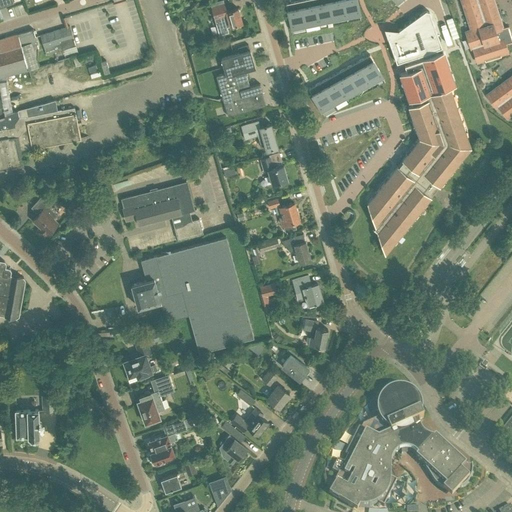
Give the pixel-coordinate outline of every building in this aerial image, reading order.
[(317,0),(309,0),(303,1),(308,26),(322,23),(317,0)] [(332,0),(317,0),(322,23),(336,20),(332,0)] [(346,0),(332,0),(336,20),(350,17),(346,0)] [(361,0),(346,0),(350,17),(364,15),(361,0)] [(501,55),(508,52),(505,45),(511,42),(511,40),(508,27),(503,28),(493,0),(461,0),(471,30),(465,31),(471,49),(473,48),(477,62),(484,60),(485,62),(501,56),(501,55)] [(303,1),(289,4),(294,28),(308,26),(303,1)] [(241,27),(240,23),(242,23),(238,8),(227,11),(224,3),(211,7),(215,20),(219,35),(228,32),(226,27),(230,26),(231,26),(232,29),(241,27)] [(367,203),(366,203),(374,227),(373,229),(376,231),(384,254),(385,254),(384,254),(431,197),(429,195),(437,185),(439,187),(470,148),(471,148),(470,147),(450,88),(454,86),(452,78),(449,79),(445,68),(448,67),(447,64),(443,52),(440,53),(439,50),(442,49),(430,13),(426,12),(399,31),(384,29),(387,39),(388,39),(397,65),(404,62),(406,65),(407,69),(408,72),(400,74),(403,82),(406,81),(409,92),(407,93),(409,102),(412,101),(413,105),(408,107),(419,139),(419,138),(419,139),(402,161),(404,162),(399,168),(397,166),(367,203)] [(452,18),(451,18),(446,20),(453,39),(458,37),(452,18)] [(46,54),(69,47),(75,45),(70,26),(40,35),(46,54)] [(39,67),(33,50),(38,48),(37,44),(33,29),(17,34),(0,38),(0,78),(28,70),(28,71),(39,67)] [(216,76),(227,116),(266,105),(260,84),(249,87),(245,72),(255,69),(251,57),(248,45),(237,48),(239,54),(221,59),(225,73),(216,76)] [(86,61),(92,58),(96,57),(94,52),(90,54),(84,56),(86,61)] [(373,54),(360,61),(372,82),(376,80),(380,87),(395,78),(401,72),(407,69),(406,65),(398,68),(394,74),(382,81),(380,78),(385,75),(373,54)] [(77,55),(72,57),(75,67),(81,65),(77,55)] [(109,61),(103,64),(106,72),(112,69),(109,61)] [(348,68),(360,89),(372,82),(360,61),(348,68)] [(97,64),(94,64),(87,67),(89,72),(95,70),(98,69),(97,64)] [(348,68),(335,74),(347,96),(360,89),(348,68)] [(347,96),(335,74),(323,81),(334,103),(347,96)] [(511,75),(486,95),(496,107),(498,106),(507,118),(511,113),(511,75)] [(481,88),(487,85),(483,78),(478,82),(481,88)] [(11,80),(2,80),(3,107),(12,106),(11,80)] [(310,88),(322,110),(334,103),(323,81),(310,88)] [(0,115),(0,171),(24,167),(21,150),(32,148),(80,138),(76,112),(75,112),(74,107),(61,110),(61,109),(57,110),(55,100),(17,110),(12,112),(4,114),(0,115)] [(261,127),(259,121),(241,126),(244,139),(257,136),(260,147),(264,146),(266,151),(278,148),(271,124),(261,127)] [(263,172),(268,170),(272,184),(287,180),(283,165),(274,168),(271,156),(260,159),(263,172)] [(233,167),(223,170),(225,176),(235,173),(233,167)] [(195,211),(188,181),(174,184),(158,189),(157,187),(150,189),(149,191),(121,198),(123,207),(122,208),(126,221),(136,218),(138,226),(172,217),(177,240),(203,233),(199,219),(192,221),(190,212),(195,211)] [(43,237),(46,233),(47,234),(57,223),(54,219),(59,213),(41,196),(31,207),(38,214),(32,220),(40,227),(36,232),(43,237)] [(269,208),(275,207),(280,205),(278,198),(267,200),(269,208)] [(280,205),(275,207),(277,214),(279,213),(283,225),(285,232),(296,228),(294,222),(299,220),(294,202),(280,206),(280,205)] [(310,259),(305,242),(303,233),(293,236),(293,237),(282,241),(284,247),(287,247),(289,251),(295,250),(299,262),(310,259)] [(254,338),(226,236),(140,260),(146,280),(131,284),(137,306),(160,300),(165,320),(188,314),(198,353),(254,338)] [(278,244),(277,239),(267,242),(257,245),(259,250),(268,247),(278,244)] [(6,263),(4,261),(0,260),(0,315),(16,318),(19,316),(25,280),(23,277),(10,275),(11,271),(9,268),(5,267),(6,263)] [(298,300),(305,298),(308,305),(322,301),(317,283),(311,285),(308,274),(292,279),(298,300)] [(265,313),(270,311),(268,304),(266,297),(278,293),(275,282),(260,287),(261,293),(259,293),(262,306),(263,306),(265,313)] [(317,319),(307,317),(306,317),(305,318),(303,329),(315,332),(314,337),(309,336),(308,344),(313,345),(324,347),(326,348),(328,337),(326,337),(328,329),(317,327),(318,321),(317,321),(317,319)] [(149,344),(164,339),(160,329),(146,334),(149,344)] [(123,361),(126,370),(125,370),(129,382),(137,379),(136,377),(146,373),(147,377),(152,375),(151,372),(157,370),(155,364),(149,366),(145,356),(152,354),(145,334),(133,339),(137,351),(127,355),(129,359),(123,361)] [(290,354),(287,357),(282,364),(301,378),(306,372),(309,368),(290,354)] [(226,374),(228,370),(211,357),(209,361),(226,374)] [(177,371),(184,368),(188,367),(188,366),(189,365),(187,360),(175,365),(176,368),(177,371)] [(188,367),(184,368),(190,382),(194,381),(189,366),(189,365),(188,366),(188,367)] [(206,380),(213,375),(208,368),(201,372),(206,380)] [(270,386),(279,375),(270,368),(261,379),(270,386)] [(455,380),(458,375),(450,370),(447,375),(455,380)] [(160,396),(175,391),(169,374),(154,379),(158,390),(150,393),(149,392),(147,391),(145,391),(144,393),(144,395),(140,396),(141,400),(138,401),(142,413),(141,415),(143,420),(144,420),(145,422),(158,417),(157,412),(165,409),(160,396)] [(7,389),(7,400),(9,400),(9,401),(15,400),(15,390),(15,389),(14,389),(14,379),(8,380),(8,389),(7,389)] [(278,407),(289,394),(277,385),(267,398),(278,407)] [(459,488),(460,488),(462,487),(463,486),(465,485),(466,483),(467,482),(468,480),(469,479),(470,477),(471,475),(471,473),(471,472),(471,470),(471,468),(471,466),(471,464),(470,464),(471,466),(468,465),(467,464),(467,463),(460,457),(459,458),(434,436),(433,438),(428,436),(427,435),(425,435),(424,434),(423,433),(422,432),(422,431),(421,430),(420,429),(420,428),(419,426),(419,425),(419,424),(418,423),(418,421),(419,420),(423,418),(421,414),(421,412),(422,410),(422,408),(421,406),(421,404),(421,403),(420,401),(419,399),(418,397),(417,395),(416,394),(414,392),(413,391),(411,390),(409,389),(410,388),(407,387),(407,388),(404,387),(404,386),(402,386),(402,387),(400,387),(400,386),(397,386),(397,387),(396,387),(396,386),(393,386),(393,387),(392,388),(392,387),(390,388),(389,389),(389,388),(386,389),(387,390),(386,390),(383,391),(384,392),(383,393),(382,393),(380,395),(381,395),(380,397),(379,396),(378,398),(379,399),(378,401),(377,401),(376,403),(377,404),(376,406),(376,408),(376,410),(376,412),(377,414),(377,416),(378,418),(362,425),(360,429),(358,428),(344,456),(347,457),(343,463),(337,460),(331,471),(338,474),(334,482),(336,483),(332,492),(331,491),(331,492),(332,493),(334,495),(336,498),(339,500),(342,502),(344,503),(346,504),(348,505),(347,506),(353,509),(354,507),(358,507),(359,507),(362,508),(364,507),(367,507),(369,507),(372,506),(374,504),(376,503),(383,507),(396,481),(390,478),(390,463),(390,462),(391,461),(391,459),(391,458),(392,457),(393,456),(393,455),(394,454),(395,453),(396,452),(397,452),(398,451),(401,450),(401,454),(407,454),(406,449),(409,450),(410,450),(411,451),(412,451),(413,452),(414,453),(415,453),(416,454),(417,455),(415,457),(426,467),(425,467),(424,467),(433,480),(434,482),(435,483),(437,485),(438,486),(440,487),(441,488),(443,489),(445,489),(446,490),(448,490),(450,490),(452,490),(453,490),(455,490),(457,489),(459,488)] [(251,406),(256,400),(246,392),(240,388),(236,394),(241,398),(251,406)] [(42,411),(56,410),(55,394),(41,395),(42,411)] [(92,398),(90,398),(87,398),(84,400),(83,402),(82,405),(82,408),(83,411),(85,413),(88,414),(90,415),(93,414),(95,413),(97,411),(99,409),(99,406),(98,403),(97,401),(95,399),(92,398)] [(485,423),(497,408),(492,404),(480,419),(485,423)] [(255,408),(245,420),(236,413),(230,421),(244,433),(248,427),(257,434),(267,422),(261,417),(263,414),(255,408)] [(42,425),(39,425),(38,409),(26,410),(15,410),(16,436),(28,436),(28,437),(30,439),(36,439),(39,436),(39,435),(42,435),(44,433),(44,427),(42,425)] [(511,417),(503,429),(511,435),(511,417)] [(225,421),(222,419),(218,424),(221,426),(220,426),(230,434),(225,439),(230,443),(226,449),(231,453),(227,459),(232,463),(237,458),(238,458),(246,448),(239,443),(245,436),(226,420),(225,421)] [(149,453),(147,456),(149,459),(152,460),(153,461),(154,460),(155,463),(156,465),(165,462),(164,460),(163,457),(173,453),(169,442),(176,440),(176,438),(174,433),(179,432),(186,429),(183,420),(162,428),(165,435),(148,441),(152,452),(149,453)] [(170,467),(178,463),(175,457),(168,460),(170,467)] [(193,462),(192,460),(183,464),(187,475),(196,472),(195,467),(199,466),(197,461),(193,462)] [(160,479),(158,480),(163,491),(164,490),(164,491),(180,485),(178,478),(185,476),(183,470),(176,473),(160,479)] [(223,486),(220,477),(213,479),(217,488),(223,486)] [(394,490),(403,504),(422,492),(413,478),(394,490)] [(206,511),(202,508),(196,510),(194,505),(187,508),(184,499),(173,503),(176,511),(174,511),(206,511)]
